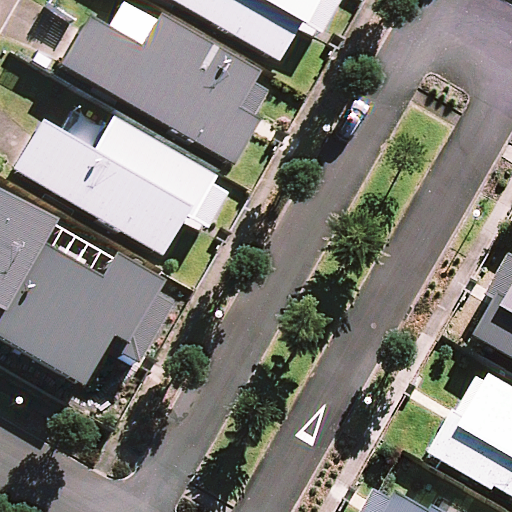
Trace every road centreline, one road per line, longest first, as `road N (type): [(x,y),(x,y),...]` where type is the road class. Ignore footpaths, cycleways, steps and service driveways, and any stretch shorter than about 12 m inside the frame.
road 1 (residential): [(142,511),(438,6),(511,48)]
road 2 (residential): [(511,69),(257,511)]
